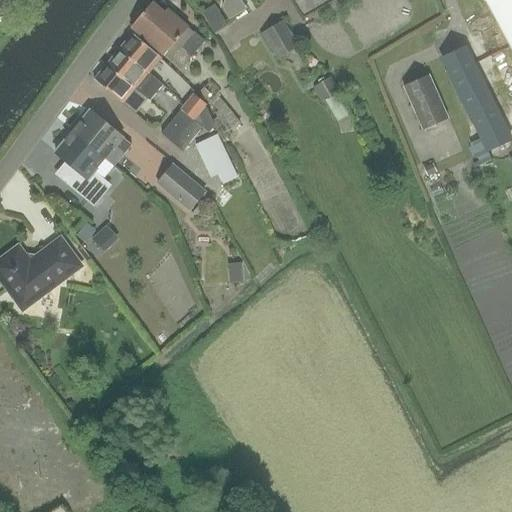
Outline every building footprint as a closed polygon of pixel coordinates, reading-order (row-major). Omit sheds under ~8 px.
[(225,0),(223,9),(229,20),(243,12),(236,0),(225,0)] [(511,0),(482,0),(511,54),(511,0)] [(167,11),(165,14),(153,4),(131,30),(180,72),(206,42),(194,32),(194,33),(167,11)] [(215,6),(208,12),(220,28),(227,23),(215,6)] [(262,34),(277,59),(299,46),(284,21),(262,34)] [(148,74),(149,73),(161,58),(133,34),(120,50),(148,74)] [(154,78),(149,73),(148,74),(120,50),(108,65),(136,89),(135,90),(151,103),(164,86),(154,78)] [(444,60),(484,139),(505,129),(465,50),(444,60)] [(135,90),(136,89),(108,65),(95,81),(123,104),(135,90)] [(449,119),(430,76),(405,87),(423,130),(426,129),(428,133),(438,128),(436,124),(449,119)] [(314,89),(323,105),(340,94),(331,79),(324,83),(322,80),(318,83),(319,86),(314,89)] [(209,133),(215,125),(205,106),(194,97),(182,110),(193,120),(203,128),(209,133)] [(203,128),(193,120),(182,110),(169,127),(190,144),(203,128)] [(91,112),(73,133),(105,159),(116,147),(125,154),(132,146),(91,112)] [(183,152),(190,144),(169,127),(162,135),(183,152)] [(94,207),(105,194),(112,186),(95,172),(105,159),(73,133),(56,154),(74,169),(63,182),(94,207)] [(217,135),(195,146),(211,179),(217,175),(222,186),(237,179),(217,135)] [(157,185),(191,213),(208,193),(173,164),(157,185)] [(19,248),(0,262),(0,278),(23,310),(81,267),(61,240),(34,260),(27,259),(19,248)]
